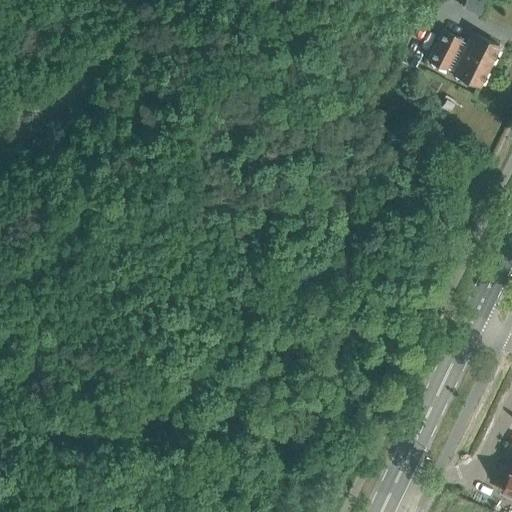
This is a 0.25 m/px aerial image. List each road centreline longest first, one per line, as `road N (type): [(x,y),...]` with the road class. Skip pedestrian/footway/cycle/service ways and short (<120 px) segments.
road 1 (secondary): [(402,468),(473,321)]
road 2 (residential): [(511,401),(480,473),(402,468)]
